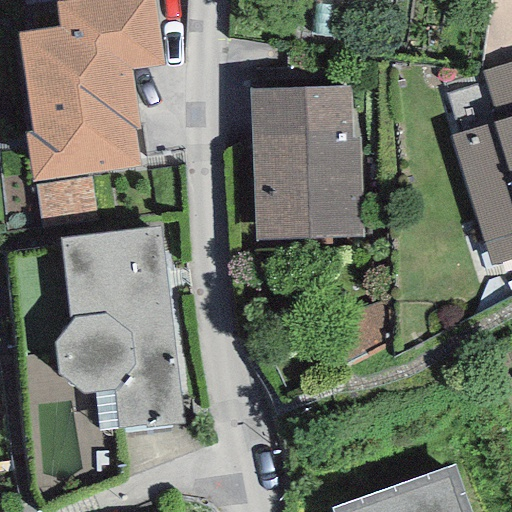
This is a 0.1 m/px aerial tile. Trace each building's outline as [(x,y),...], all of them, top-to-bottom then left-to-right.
[(119,0),(6,19),(33,194),(149,174),(119,0)] [(358,91),(251,94),(256,251),(363,247),(358,91)] [(511,96),(445,116),(487,259),(511,251),(511,96)] [(163,238),(71,247),(88,438),(180,429),(163,238)] [(484,511),(461,444),(328,491),(335,511),(484,511)]
